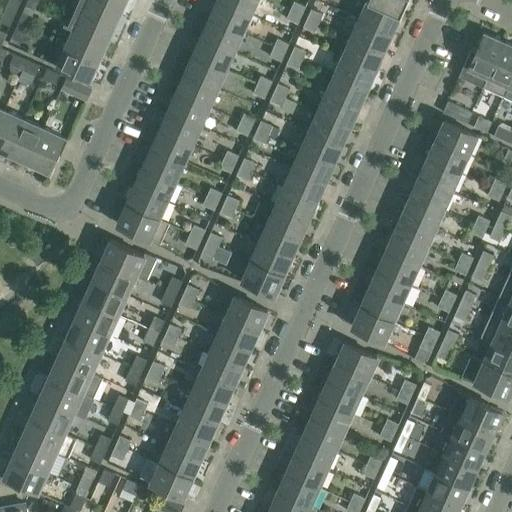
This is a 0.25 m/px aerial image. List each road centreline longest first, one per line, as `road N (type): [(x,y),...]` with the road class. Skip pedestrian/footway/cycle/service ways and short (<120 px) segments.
road 1 (residential): [(215,511),(441,0)]
road 2 (residential): [(0,187),(70,217),(167,0)]
